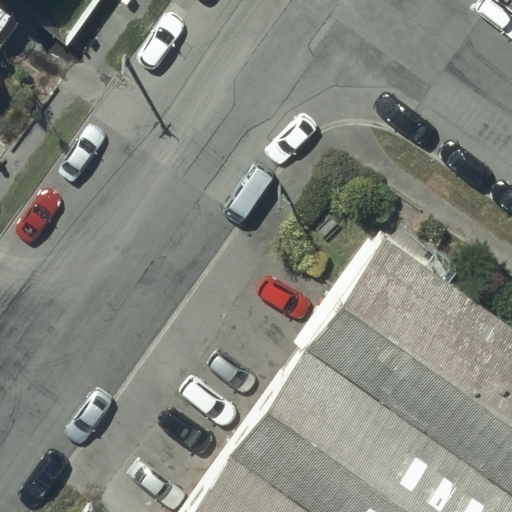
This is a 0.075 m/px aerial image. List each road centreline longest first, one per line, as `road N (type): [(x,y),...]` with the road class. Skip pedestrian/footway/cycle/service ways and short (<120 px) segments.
road 1 (unclassified): [(0,424),(296,0)]
road 2 (unclassified): [(357,0),(511,110)]
